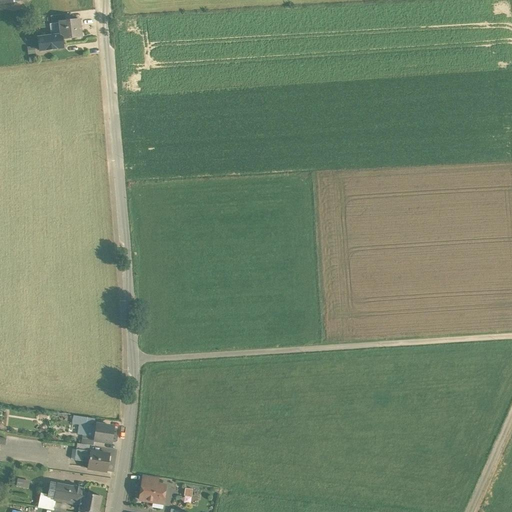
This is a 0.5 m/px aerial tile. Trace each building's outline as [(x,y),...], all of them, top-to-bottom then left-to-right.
[(64,15),(50,17),(51,24),(58,23),(58,22),(64,21),(64,15)] [(64,21),(58,22),(58,23),(60,36),(60,40),(61,40),(80,38),(78,20),(64,21)] [(51,24),(49,24),(51,37),(60,36),(58,23),(51,24)] [(51,37),(37,38),(38,51),(62,49),(61,40),(60,40),(60,36),(51,37)] [(94,419),(73,416),(72,424),(79,425),(93,427),(93,425),(94,419)] [(79,425),(72,424),(70,434),(77,435),(79,425)] [(93,427),(79,425),(77,435),(83,436),(94,437),(96,425),(93,425),(93,427)] [(113,428),(96,425),(94,437),(93,440),(94,440),(110,443),(113,428)] [(94,437),(83,436),(82,444),(91,446),(93,446),(94,440),(93,440),(94,437)] [(90,452),(77,449),(75,460),(89,462),(90,452)] [(109,455),(90,452),(89,462),(88,468),(106,471),(109,455)] [(157,477),(143,475),(142,482),(156,484),(157,477)] [(30,482),(18,479),(16,486),(29,489),(30,482)] [(142,482),(141,481),(138,500),(153,502),(153,499),(162,500),(164,485),(156,484),(142,482)] [(57,486),(49,484),(47,495),(47,498),(55,499),(57,486)] [(83,489),(58,484),(57,486),(55,499),(80,504),(82,493),(83,489)] [(191,502),(192,491),(184,490),(182,501),(191,502)] [(82,493),(80,504),(79,510),(86,511),(85,511),(97,511),(101,497),(82,493)] [(42,494),(40,507),(53,509),(54,503),(55,499),(47,498),(47,495),(42,494)] [(54,503),(53,509),(65,511),(66,505),(54,503)]
